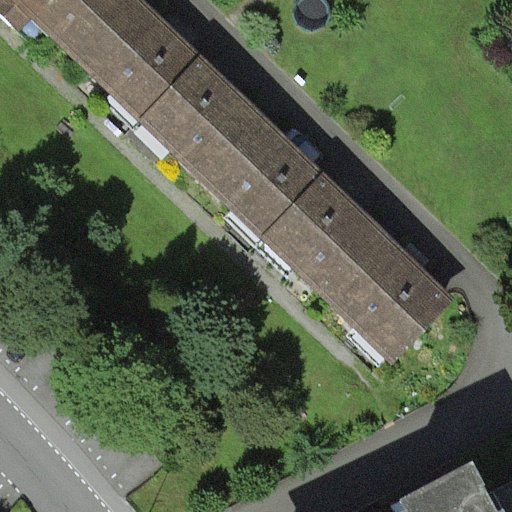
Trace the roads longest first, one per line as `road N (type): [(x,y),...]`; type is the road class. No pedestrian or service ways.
road 1 (residential): [(511,344),(168,0)]
road 2 (residential): [(511,413),(311,511)]
